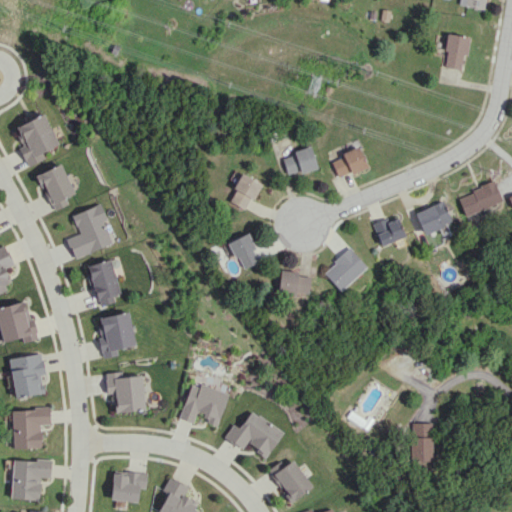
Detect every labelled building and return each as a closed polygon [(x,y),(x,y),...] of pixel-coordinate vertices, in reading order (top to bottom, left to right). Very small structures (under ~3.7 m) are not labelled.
[(458,0),(458,5),(483,8),(483,0),(458,0)] [(443,67),(463,69),(466,35),(446,33),(443,67)] [(28,166),(44,158),(41,152),(59,143),(44,112),(14,127),(23,145),(18,147),(28,166)] [(281,156),(287,175),(316,167),(310,147),(281,156)] [(329,159),(337,177),(365,166),(357,147),(329,159)] [(68,204),(65,197),(74,193),(61,163),(35,174),(40,187),(43,185),(53,210),(68,204)] [(227,200),(245,210),(259,183),(242,173),(227,200)] [(500,202),(495,183),(457,194),(463,214),(500,202)] [(413,212),(423,234),(450,222),(441,200),(413,212)] [(112,244),(103,219),(107,218),(101,203),(71,214),(78,233),(66,238),(73,257),(112,244)] [(376,232),(379,244),(402,238),(397,218),(384,221),(386,230),(376,232)] [(259,260),(246,233),(227,242),(241,269),(259,260)] [(0,292),(9,288),(1,269),(13,264),(4,244),(0,245),(0,292)] [(321,272),(339,290),(365,266),(348,248),(321,272)] [(120,293),(110,258),(86,265),(98,307),(115,302),(113,295),(120,293)] [(279,270),(276,290),(307,295),(309,274),(279,270)] [(0,335),(2,342),(21,337),(22,342),(36,338),(26,299),(0,306),(0,335)] [(135,345),(129,311),(98,317),(101,335),(105,335),(106,343),(100,345),(102,358),(117,355),(116,348),(135,345)] [(13,397),(42,393),(40,374),(44,374),(41,353),(8,357),(13,397)] [(115,411),(144,410),(143,375),(122,376),(122,371),(105,372),(106,394),(115,394),(115,411)] [(229,393),(200,383),(199,387),(191,384),(179,417),(193,422),(197,410),(208,414),(206,422),(217,426),(229,393)] [(11,448),(41,447),(40,424),(49,424),(48,407),(10,409),(11,448)] [(283,432),(252,409),(239,427),(233,423),(224,436),(242,449),(246,443),(265,457),(283,432)] [(409,462),(431,461),(430,422),(408,423),(409,462)] [(38,499),(39,477),(50,477),(50,460),(12,458),(10,498),(38,499)] [(311,486),(292,459),(283,465),(280,460),(268,468),(283,490),(281,491),(288,502),(311,486)] [(137,501),(138,488),(146,488),(147,472),(127,471),(127,474),(111,473),(110,500),(137,501)] [(189,486),(169,477),(162,491),(167,493),(157,511),(197,511),(198,511),(192,508),(195,501),(184,496),(189,486)]
